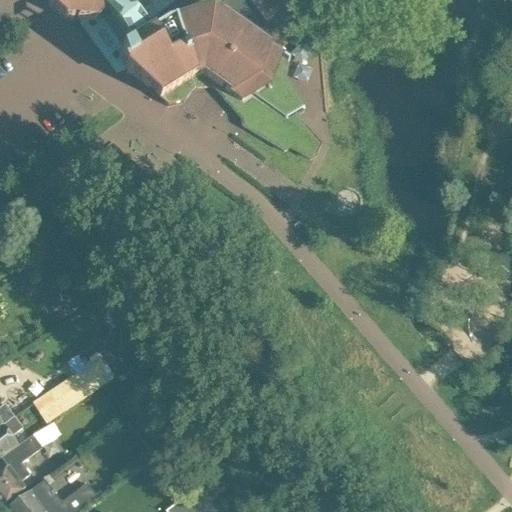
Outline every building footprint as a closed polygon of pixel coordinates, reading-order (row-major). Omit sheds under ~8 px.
[(47,0),(49,7),(64,20),(78,21),(95,22),(99,27),(92,36),(105,54),(116,50),(119,55),(126,73),(129,76),(132,78),(167,107),(183,104),(194,88),(213,88),(241,120),(242,127),(247,130),(283,152),(290,149),(310,161),(315,157),(320,146),(301,124),(295,127),(292,120),(295,117),(304,112),(284,80),(289,59),(258,36),(265,27),(300,16),(299,0),(47,0)] [(53,299),(49,301),(52,307),(52,312),(58,314),(61,320),(66,317),(72,316),(76,310),(79,308),(77,304),(75,297),(70,294),(67,289),(63,292),(57,293),(53,299)] [(74,377),(109,354),(100,341),(66,364),(74,377)] [(77,403),(113,379),(106,368),(115,362),(109,354),(74,377),(64,384),(77,403)] [(77,403),(64,384),(61,386),(49,394),(34,404),(47,423),(77,403)] [(0,428),(13,418),(3,406),(0,408),(0,428)] [(0,458),(17,445),(11,438),(22,430),(13,418),(0,428),(0,458)] [(139,438),(149,431),(139,418),(129,426),(139,438)] [(52,425),(32,436),(0,459),(7,469),(0,474),(0,506),(1,508),(24,491),(18,483),(28,475),(20,465),(42,449),(59,438),(52,425)] [(44,482),(4,511),(80,511),(102,495),(102,494),(95,499),(85,485),(60,504),(54,495),(55,494),(53,491),(51,492),(44,482)] [(169,511),(216,511),(221,509),(204,486),(169,511)]
